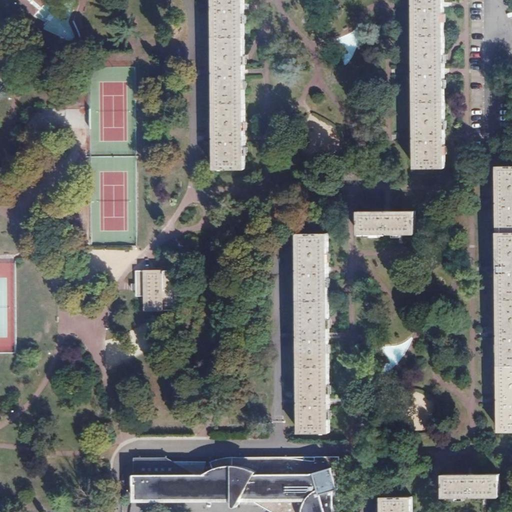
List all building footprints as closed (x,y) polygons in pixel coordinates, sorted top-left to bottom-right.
[(215,141),(215,167),(246,167),(245,141),(244,72),(244,7),(243,0),(212,0),(213,8),(214,73),(215,141)] [(445,0),(415,0),(416,6),(416,72),(417,138),(417,166),(443,166),(446,165),(446,139),(446,73),(445,6),(445,0)] [(501,400),(502,428),(511,427),(511,164),(499,165),(499,204),(500,269),(501,335),(501,400)] [(360,210),(360,232),(397,232),(416,232),(416,210),(386,210),(360,210)] [(325,429),(331,429),(331,402),(330,336),(330,271),(330,231),(300,231),(300,272),(301,337),(301,402),(301,429),(325,429)] [(137,472),(136,472),(137,499),(235,498),(235,504),(236,506),(238,506),(242,498),(256,498),(309,497),(308,500),(307,503),(306,506),(306,510),(305,511),(336,511),(336,474),(342,474),(342,454),(317,454),(317,460),(305,460),(284,455),(266,455),(230,456),(225,457),(218,459),(214,462),(217,467),(209,471),(202,475),(194,470),(170,456),(137,456),(137,472)] [(446,472),(446,495),(481,495),(502,495),(502,472),(471,472),(446,472)] [(414,511),(414,495),(384,496),(384,511),(414,511)] [(309,497),(256,498),(281,511),(305,511),(306,510),(306,506),(307,503),(308,500),(309,497)]
